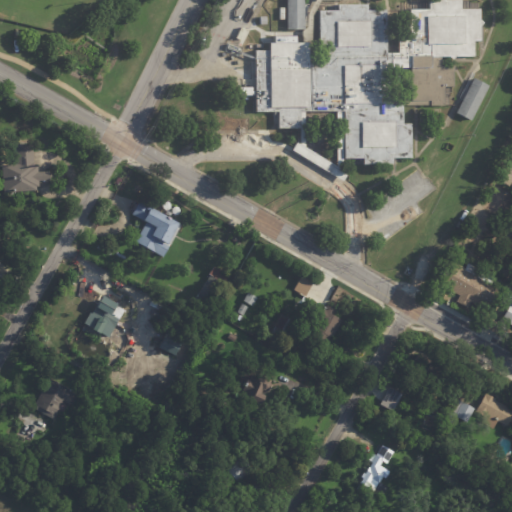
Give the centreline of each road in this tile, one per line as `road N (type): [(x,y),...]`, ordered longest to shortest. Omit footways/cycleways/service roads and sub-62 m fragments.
road 1 (tertiary): [(409,306),(120,140)]
road 2 (residential): [(120,140),(0,353)]
road 3 (residential): [(409,306),(291,511)]
road 4 (residential): [(191,0),(120,140)]
road 5 (tertiary): [(120,140),(0,75)]
